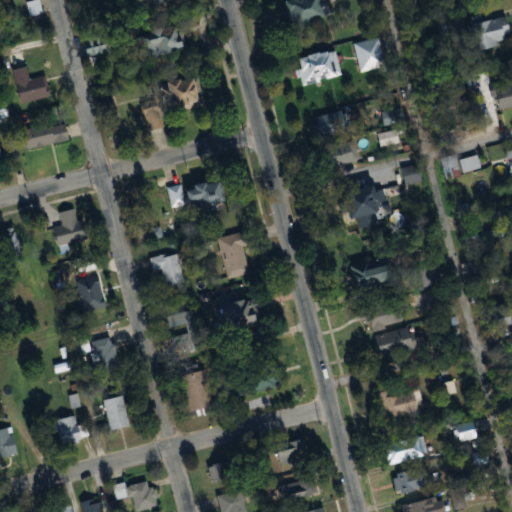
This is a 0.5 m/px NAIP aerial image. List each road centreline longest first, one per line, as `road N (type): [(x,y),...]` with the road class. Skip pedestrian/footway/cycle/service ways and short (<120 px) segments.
road 1 (residential): [(226,0),(358,511)]
road 2 (residential): [(56,0),(188,511)]
road 3 (residential): [(332,409),(0,491)]
road 4 (residential): [(262,135),(0,202)]
road 5 (residential): [(511,130),(273,181)]
road 6 (residential): [(511,344),(326,385)]
